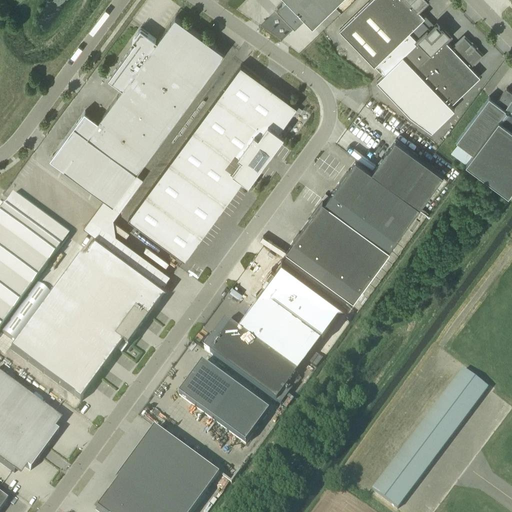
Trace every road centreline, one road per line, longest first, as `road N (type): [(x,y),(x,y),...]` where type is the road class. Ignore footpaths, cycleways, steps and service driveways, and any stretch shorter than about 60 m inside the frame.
road 1 (unclassified): [(197,0),(322,90),(327,133),(46,511)]
road 2 (unclassified): [(0,160),(123,0)]
